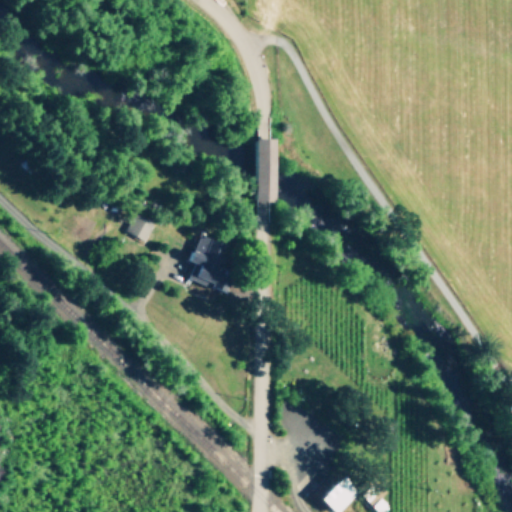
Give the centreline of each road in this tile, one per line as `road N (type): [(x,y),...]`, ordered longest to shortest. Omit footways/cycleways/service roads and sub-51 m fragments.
road 1 (residential): [(252,511),(257,231)]
road 2 (residential): [(257,116),(248,76),(223,31),(187,0)]
